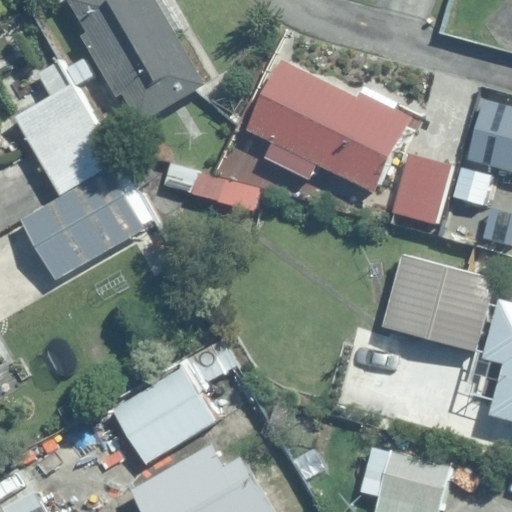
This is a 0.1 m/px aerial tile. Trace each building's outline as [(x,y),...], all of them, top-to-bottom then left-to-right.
[(56,0),(63,10),(79,0),(56,0)] [(157,6),(153,0),(79,0),(63,10),(141,133),(206,94),(175,38),(180,35),(162,4),(157,6)] [(95,82),(84,64),(73,71),(85,89),(95,82)] [(360,107),(283,69),(249,140),(377,202),(414,126),(363,101),(360,107)] [(511,93),(489,86),(474,132),(511,144),(511,93)] [(287,160),(235,140),(220,178),(180,162),(171,183),(264,220),(287,160)] [(455,167),(413,156),(396,220),(437,231),(455,167)] [(495,276),(411,254),(390,333),(479,357),(493,303),(488,302),(495,276)] [(502,404),(498,420),(511,423),(511,304),(507,304),(494,355),(485,352),(474,397),(502,404)] [(152,467),(155,465),(259,400),(224,344),(117,410),(152,467)] [(383,499),(379,511),(447,511),(460,471),(380,447),(366,493),(383,499)] [(0,511),(54,511),(27,463),(0,478),(0,511)]
